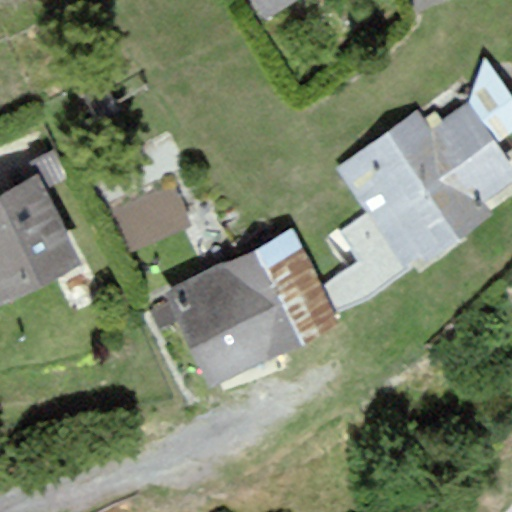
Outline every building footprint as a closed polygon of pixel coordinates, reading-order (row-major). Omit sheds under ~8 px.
[(271,0),(281,11),(297,0),(271,0)] [(419,107),(335,167),(408,269),(487,213),(479,202),(511,178),(511,167),(496,145),(511,133),(511,94),(486,58),(467,102),(433,126),(419,107)] [(34,175),(0,193),(0,306),(82,262),(34,175)] [(117,193),(127,241),(190,228),(180,180),(117,193)] [(291,229),(163,295),(211,387),(339,321),(291,229)]
